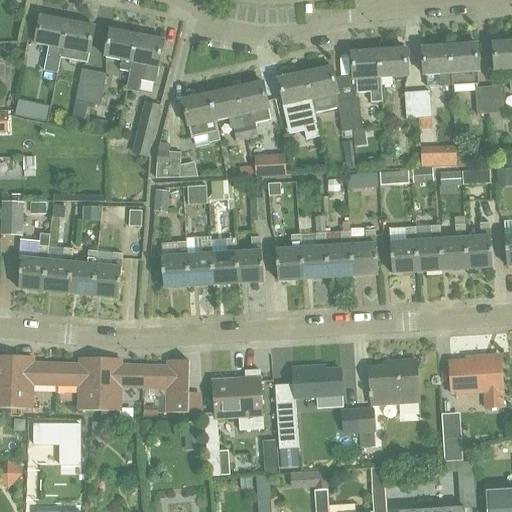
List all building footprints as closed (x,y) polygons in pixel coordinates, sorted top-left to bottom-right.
[(60,58),(68,22),(41,17),(36,44),(49,47),(44,71),(58,74),(61,59),(60,58)] [(95,27),(68,22),(60,58),(61,59),(88,64),(95,27)] [(129,73),(137,35),(110,30),(105,57),(121,61),(119,71),(129,73)] [(137,35),(129,73),(126,90),(139,92),(141,80),(157,83),(165,40),(137,35)] [(511,92),(511,42),(492,44),(495,71),(496,71),(497,83),(510,82),(511,92)] [(449,46),(452,86),(477,84),(476,72),(479,72),(476,44),(449,46)] [(452,86),(449,46),(422,49),(424,76),(427,75),(428,88),(452,86)] [(379,51),(381,79),(409,77),(407,49),(379,51)] [(381,79),(379,51),(352,53),(354,81),(381,79)] [(87,104),(94,72),(82,69),(75,101),(72,120),(86,123),(90,104),(87,104)] [(333,69),(306,74),(314,114),(339,109),(342,134),(354,132),(349,101),(339,103),(337,96),(339,96),(333,69)] [(107,74),(94,72),(87,104),(90,104),(101,106),(107,74)] [(306,74),(279,80),(284,107),(282,107),(286,124),(287,130),(303,126),(306,141),(319,139),(318,131),(314,114),(306,74)] [(262,83),(236,89),(242,116),(247,141),(258,138),(255,125),(259,124),(256,114),(269,111),(262,83)] [(501,87),(487,88),(489,114),(490,114),(490,122),(491,131),(504,130),(503,121),(501,87)] [(489,114),(487,88),(475,89),(477,115),(489,114)] [(242,116),(236,89),(209,95),(215,122),(228,119),(230,130),(233,130),(236,143),(247,141),(242,116)] [(417,93),(419,119),(420,130),(432,130),(430,92),(417,93)] [(419,119),(417,93),(405,93),(406,120),(419,119)] [(215,122),(209,95),(182,101),(191,140),(218,134),(215,122)] [(354,132),(363,131),(358,99),(349,101),(354,132)] [(148,156),(156,124),(161,107),(147,103),(134,153),(148,156)] [(456,148),(421,150),(422,168),(456,166),(456,148)] [(179,178),(181,153),(170,153),(170,151),(159,150),(156,179),(179,178)] [(286,177),(285,157),(255,158),(256,178),(286,177)] [(498,187),(511,186),(511,168),(496,170),(498,187)] [(253,177),(252,169),(237,171),(238,179),(253,177)] [(434,183),(433,170),(413,171),(414,184),(434,183)] [(491,184),(490,171),(463,172),(463,185),(491,184)] [(409,172),(379,174),(380,186),(409,184),(409,172)] [(462,194),(462,187),(463,187),(462,172),(441,174),(442,186),(439,186),(440,195),(462,194)] [(212,196),(233,195),(232,181),(212,182),(212,196)] [(285,205),(284,184),(269,186),(270,205),(285,205)] [(208,204),(207,187),(188,188),(189,205),(208,204)] [(168,214),(170,192),(156,191),(154,212),(168,214)] [(251,222),(265,221),(264,199),(250,199),(251,222)] [(2,203),(1,235),(1,236),(2,236),(23,237),(24,203),(2,203)] [(97,223),(99,210),(84,209),(83,222),(97,223)] [(354,276),(352,246),(351,232),(349,232),(348,219),(341,219),(341,232),(341,233),(342,247),(326,248),(329,278),(354,276)] [(329,278),(326,248),(325,233),(325,234),(324,221),(315,222),(316,234),(315,234),(316,248),(301,249),(303,280),(329,278)] [(481,238),(467,239),(469,270),(494,268),(490,224),(480,224),(481,238)] [(469,270),(467,239),(466,225),(455,226),(456,240),(442,241),(444,271),(469,270)] [(432,242),(417,243),(419,273),(444,271),(442,241),(441,226),(431,227),(432,242)] [(419,273),(417,243),(416,228),(391,230),(391,244),(394,275),(419,273)] [(366,245),(352,246),(354,276),(378,274),(375,230),(365,231),(366,245)] [(45,292),(48,261),(50,235),(40,234),(38,260),(22,259),(19,290),(45,292)] [(303,280),(301,249),(300,235),(290,236),(291,250),(276,251),(278,281),(303,280)] [(252,252),(237,253),(239,284),(264,282),(261,237),(251,238),(252,252)] [(239,284),(237,253),(236,239),(226,239),(227,254),(211,255),(213,285),(239,284)] [(213,285),(211,255),(210,240),(201,241),(202,256),(187,257),(189,287),(213,285)] [(189,287),(187,257),(186,242),(176,242),(177,257),(162,258),(164,288),(189,287)] [(48,261),(45,292),(69,294),(72,264),(73,249),(63,248),(62,263),(48,261)] [(87,265),(72,264),(69,294),(94,297),(97,266),(98,252),(88,251),(87,265)] [(97,266),(94,297),(119,299),(122,268),(123,254),(113,253),(112,267),(97,266)] [(0,408),(12,409),(13,357),(0,356),(0,408)] [(30,357),(13,357),(12,409),(32,410),(32,384),(56,384),(57,366),(30,365),(30,357)] [(485,409),(504,408),(501,359),(483,360),(482,357),(465,358),(465,361),(450,362),(452,391),(484,389),(485,409)] [(84,366),(57,366),(56,384),(79,385),(78,411),(100,412),(101,359),(84,359),(84,366)] [(101,359),(100,412),(102,412),(102,418),(120,419),(120,412),(121,412),(121,386),(144,387),(144,368),(118,367),(118,360),(101,359)] [(144,368),(144,387),(167,388),(167,413),(188,414),(190,362),(172,361),(172,368),(144,368)] [(369,368),(371,394),(369,394),(370,399),(372,398),(372,407),(420,403),(417,361),(397,363),(397,367),(369,368)] [(295,399),(342,395),(341,369),(314,371),(314,367),(293,369),(295,399)] [(240,431),(265,429),(260,371),(246,372),(246,380),(212,382),(214,408),(239,406),(240,431)] [(299,449),(296,409),(277,410),(279,450),(299,449)] [(357,411),(359,433),(360,447),(360,449),(375,448),(373,410),(357,411)] [(359,433),(357,411),(343,412),(344,434),(359,433)] [(215,417),(204,418),(208,477),(221,477),(217,421),(216,417),(215,417)] [(80,425),(34,425),(34,446),(60,446),(60,466),(80,466),(80,425)] [(457,462),(463,462),(462,437),(443,439),(444,463),(457,462)] [(264,473),(277,472),(275,448),(262,449),(264,473)] [(473,462),(463,462),(457,462),(460,508),(465,508),(465,509),(477,508),(473,462)] [(386,511),(384,480),(383,468),(371,469),(372,481),(373,511),(386,511)] [(318,481),(318,491),(314,491),(315,511),(329,511),(328,490),(326,472),(290,474),(290,483),(318,481)] [(271,511),(270,499),(270,487),(258,489),(259,500),(257,500),(257,511),(271,511)] [(511,511),(511,492),(511,491),(487,493),(488,511),(511,511)]
